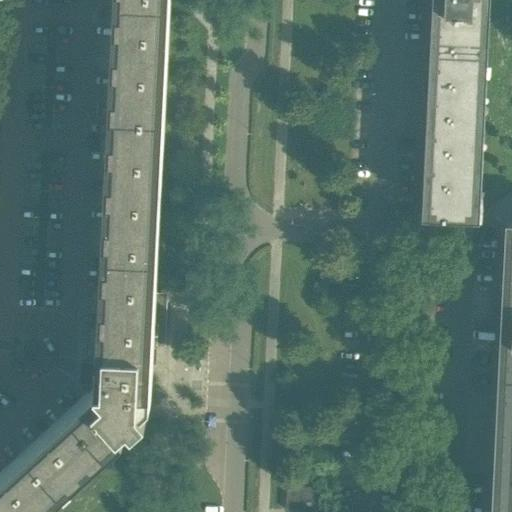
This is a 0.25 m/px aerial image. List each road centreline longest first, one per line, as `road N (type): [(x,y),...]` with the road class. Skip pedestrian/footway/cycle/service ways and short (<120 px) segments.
road 1 (residential): [(232,511),(241,339),(226,301),(230,231)]
road 2 (residential): [(364,511),(375,240)]
road 3 (residential): [(375,240),(386,0)]
road 4 (residential): [(230,231),(240,78),(253,50),(258,0)]
road 5 (residential): [(230,231),(375,240)]
